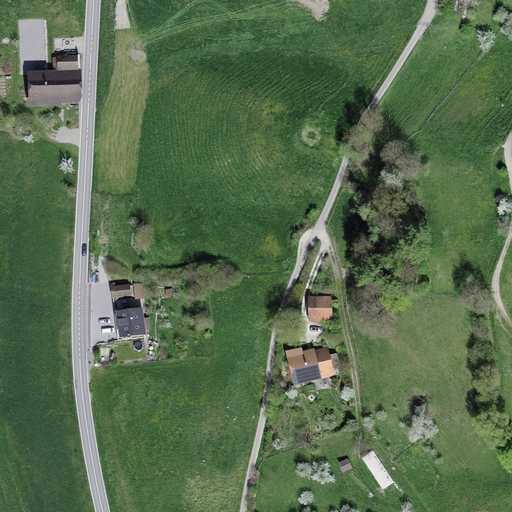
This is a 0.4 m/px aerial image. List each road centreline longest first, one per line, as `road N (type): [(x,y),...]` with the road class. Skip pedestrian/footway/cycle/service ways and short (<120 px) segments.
road 1 (unclassified): [(244,511),(283,307),(358,133),(436,0)]
road 2 (tertiary): [(93,0),(79,343),(102,511)]
